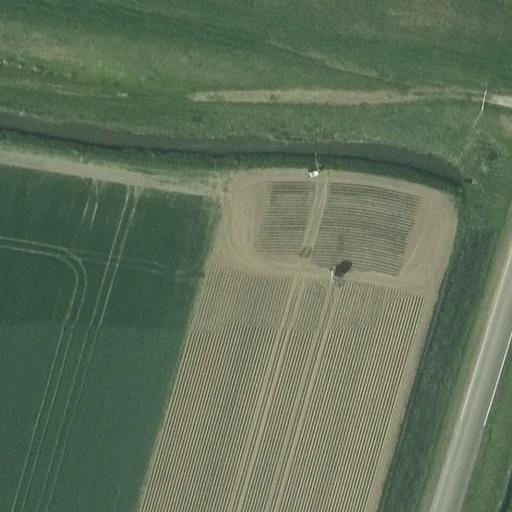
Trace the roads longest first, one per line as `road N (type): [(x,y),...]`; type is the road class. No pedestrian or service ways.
road 1 (track): [(511,105),(445,94),(115,96),(0,81)]
road 2 (unclassified): [(443,511),(511,279)]
